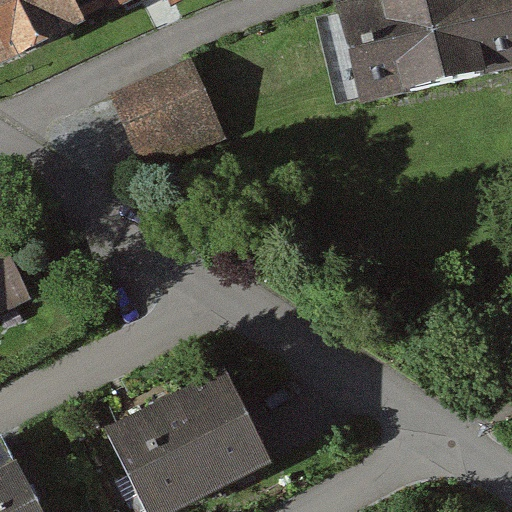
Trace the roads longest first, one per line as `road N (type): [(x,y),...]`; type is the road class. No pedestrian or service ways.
road 1 (residential): [(441,438),(220,289)]
road 2 (residential): [(220,289),(0,160)]
road 3 (residential): [(220,289),(178,324),(0,412)]
road 4 (residential): [(441,438),(311,511)]
